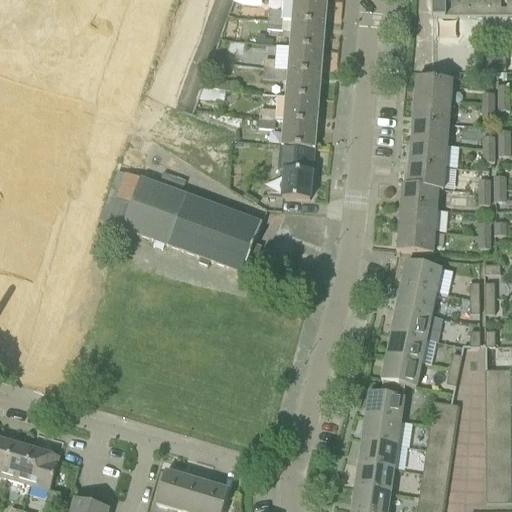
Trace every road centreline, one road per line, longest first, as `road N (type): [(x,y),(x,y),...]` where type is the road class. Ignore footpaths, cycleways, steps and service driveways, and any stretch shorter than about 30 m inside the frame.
road 1 (residential): [(371,0),(350,242),(292,477)]
road 2 (residential): [(133,43),(83,214),(97,219)]
road 3 (residential): [(153,440),(0,399)]
road 4 (residential): [(292,477),(153,440)]
